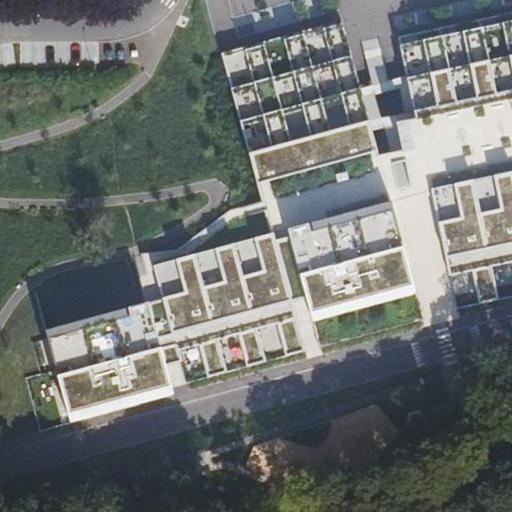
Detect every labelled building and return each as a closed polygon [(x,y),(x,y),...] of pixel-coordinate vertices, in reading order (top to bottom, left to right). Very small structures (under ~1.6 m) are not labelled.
[(233,19),(239,0),(213,0),(210,12),(233,19)] [(511,15),(401,41),(417,115),(511,93),(511,15)] [(256,183),(375,153),(341,23),(223,53),(256,183)] [(87,140),(72,176),(102,189),(117,153),(87,140)] [(511,169),(427,188),(453,309),(511,295),(511,169)] [(390,206),(288,234),(313,325),(416,297),(390,206)] [(159,305),(47,332),(69,424),(169,399),(166,389),(303,356),(274,237),(150,267),(159,305)] [(19,408),(5,411),(12,441),(26,438),(19,408)]
